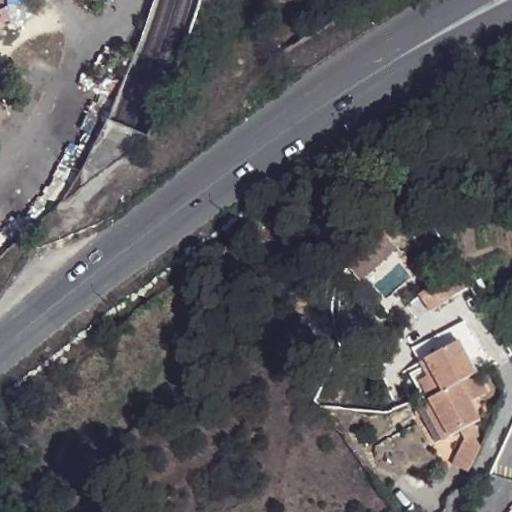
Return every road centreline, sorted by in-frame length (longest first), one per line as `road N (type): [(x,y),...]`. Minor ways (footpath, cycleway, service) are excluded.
road 1 (primary): [(0,355),(305,121),(407,58)]
road 2 (unclassified): [(104,28),(0,168)]
